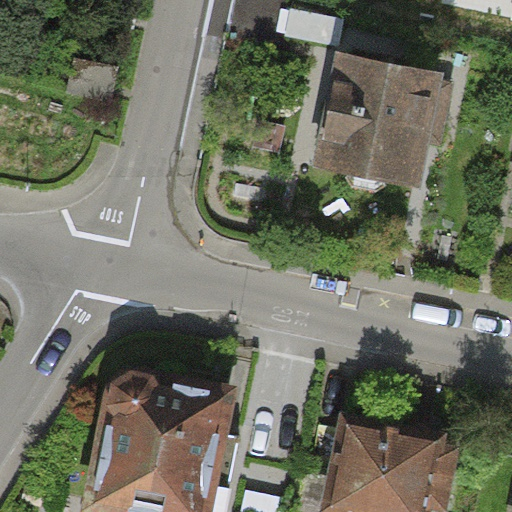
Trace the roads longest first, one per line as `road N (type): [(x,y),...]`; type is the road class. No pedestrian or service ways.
road 1 (residential): [(101,271),(511,358)]
road 2 (tertiary): [(181,0),(131,243),(101,271)]
road 3 (tertiary): [(101,271),(77,293),(0,415)]
